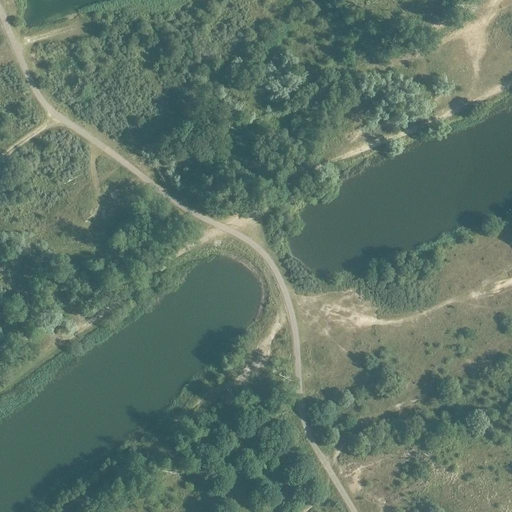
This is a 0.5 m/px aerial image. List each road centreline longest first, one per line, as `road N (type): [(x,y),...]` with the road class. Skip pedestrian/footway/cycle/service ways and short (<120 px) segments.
road 1 (track): [(267,258),(55,115),(24,73),(0,13)]
road 2 (track): [(274,269),(295,336),(303,416),(354,511)]
